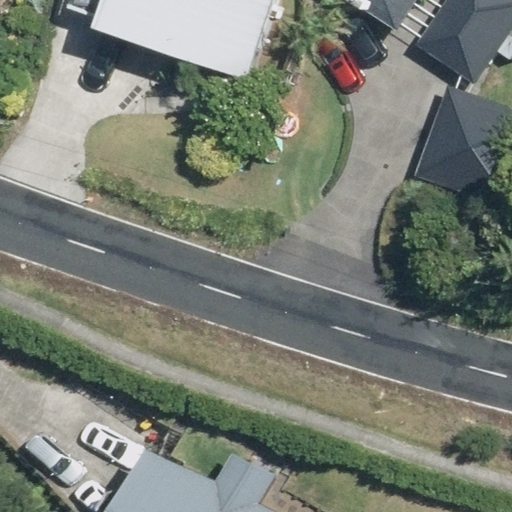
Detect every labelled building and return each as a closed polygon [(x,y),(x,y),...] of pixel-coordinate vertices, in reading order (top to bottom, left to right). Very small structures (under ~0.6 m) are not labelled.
[(153,0),(139,39),(268,87),(299,0),(153,0)] [(370,0),(419,34),(443,0),(370,0)] [(511,52),(511,0),(465,0),(431,48),(487,88),(511,52)] [(511,109),(460,96),(436,185),(511,204),(511,109)] [(294,511),(277,503),(292,476),(249,452),(234,479),(185,453),(152,511),(294,511)]
